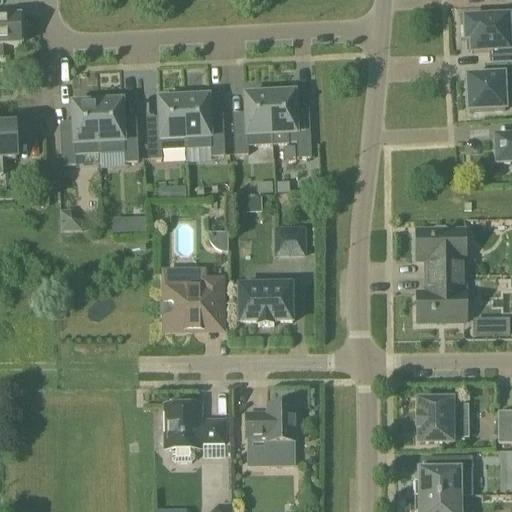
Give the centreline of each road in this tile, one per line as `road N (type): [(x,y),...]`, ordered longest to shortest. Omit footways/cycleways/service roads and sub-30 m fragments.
road 1 (residential): [(47,0),(50,44),(385,32)]
road 2 (residential): [(364,364),(360,230),(385,32)]
road 3 (residential): [(161,369),(364,364)]
road 4 (residential): [(368,511),(364,364)]
road 5 (residential): [(364,364),(511,361)]
